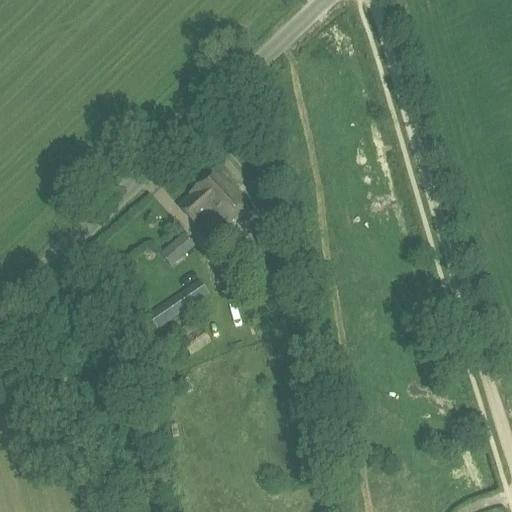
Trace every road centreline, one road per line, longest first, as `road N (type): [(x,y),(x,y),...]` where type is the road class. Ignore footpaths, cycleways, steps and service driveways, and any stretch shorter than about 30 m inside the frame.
road 1 (track): [(367,0),(511,466)]
road 2 (unclassified): [(0,315),(326,0)]
